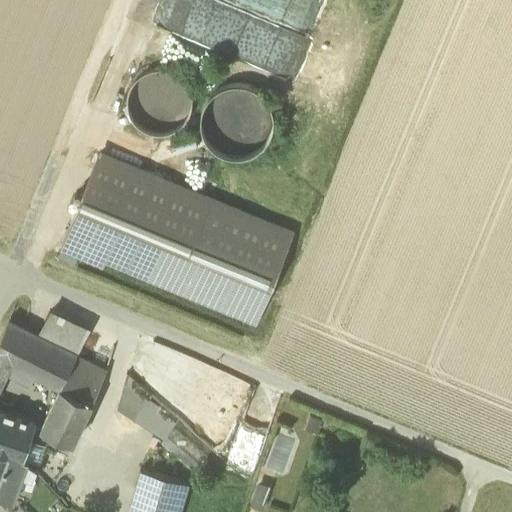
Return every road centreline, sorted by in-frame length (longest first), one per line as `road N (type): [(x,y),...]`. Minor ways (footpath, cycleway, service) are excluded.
road 1 (unclassified): [(9,269),(511,477)]
road 2 (track): [(122,0),(9,269)]
